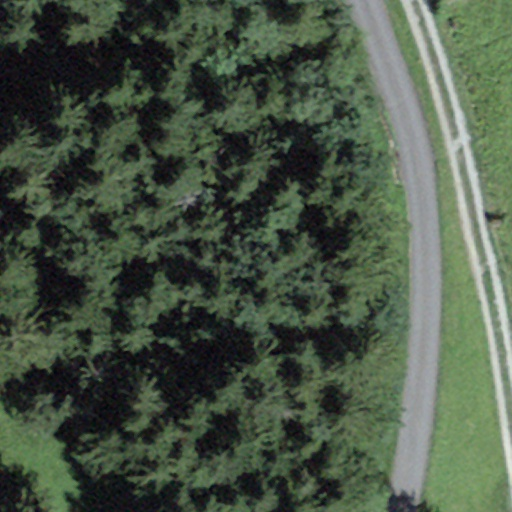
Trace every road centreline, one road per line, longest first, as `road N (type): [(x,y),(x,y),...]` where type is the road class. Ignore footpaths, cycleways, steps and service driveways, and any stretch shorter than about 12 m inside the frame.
road 1 (unclassified): [(372,0),(427,244),(397,511)]
road 2 (track): [(511,401),(496,270),(428,0)]
